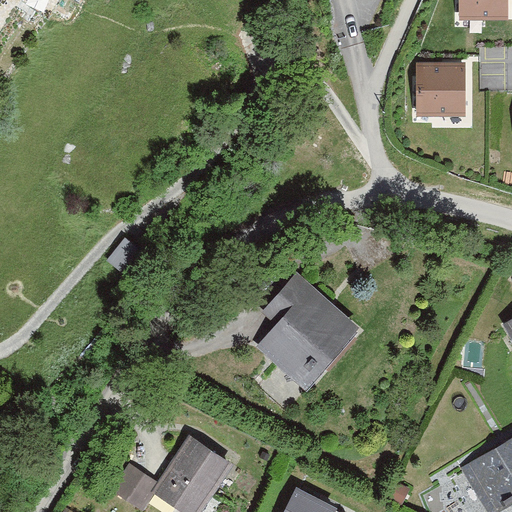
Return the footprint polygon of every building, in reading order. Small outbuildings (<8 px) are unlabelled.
[(507,0),(455,0),(456,13),(508,12),(507,0)] [(462,68),(410,69),(411,109),(462,108),(462,68)] [(127,236),(112,258),(123,266),(139,243),(127,236)] [(352,325),(297,279),(270,311),(283,322),(265,344),(307,379),(352,325)] [(227,464),(192,440),(160,488),(195,511),(227,464)] [(511,495),(511,442),(470,469),(493,507),(511,495)] [(155,484),(131,468),(119,487),(143,502),(155,484)] [(343,511),(344,511),(301,489),(289,511),(343,511)]
